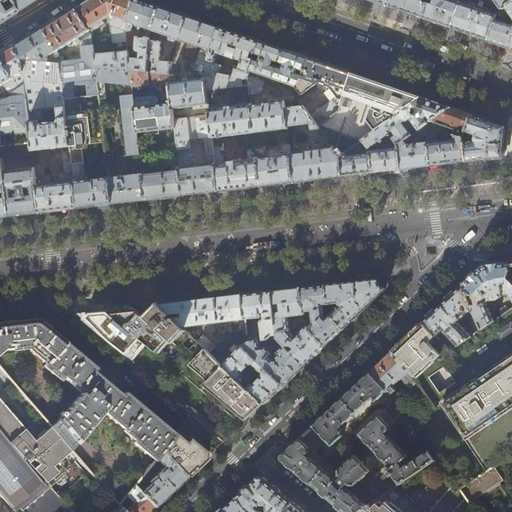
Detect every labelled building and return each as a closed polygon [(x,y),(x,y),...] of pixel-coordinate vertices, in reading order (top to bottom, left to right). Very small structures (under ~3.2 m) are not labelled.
[(0,4),(6,0),(0,0),(0,22),(5,19),(15,13),(10,5),(1,10),(0,7),(0,4)] [(35,0),(7,0),(10,5),(15,13),(34,1),(35,0)] [(90,0),(76,9),(91,32),(103,24),(101,21),(107,17),(111,21),(110,24),(112,41),(115,43),(118,42),(119,46),(123,46),(123,42),(127,42),(125,26),(134,0),(90,0)] [(148,2),(141,0),(134,0),(125,26),(127,42),(127,46),(134,45),(132,31),(131,31),(133,24),(139,26),(138,29),(141,30),(142,27),(147,29),(145,38),(137,37),(137,48),(138,50),(139,51),(141,52),(141,59),(129,58),(130,70),(147,71),(148,61),(150,41),(150,35),(152,30),(160,6),(148,2)] [(392,0),(390,6),(403,11),(424,18),(429,0),(392,0)] [(429,0),(424,18),(433,21),(452,28),(461,2),(453,0),(429,0)] [(511,0),(494,0),(502,10),(505,7),(511,1),(511,0)] [(511,1),(505,7),(511,16),(511,24),(496,19),(489,40),(504,46),(511,48),(511,1)] [(497,15),(461,2),(452,28),(469,34),(489,40),(496,19),(497,15)] [(172,10),(160,6),(152,30),(167,36),(167,39),(167,40),(174,43),(176,42),(177,39),(180,40),(188,16),(172,10)] [(76,9),(44,30),(60,55),(61,63),(65,100),(80,98),(99,96),(96,66),(95,55),(92,34),(91,32),(76,9)] [(204,21),(188,16),(180,40),(188,43),(185,54),(186,57),(194,60),(199,46),(202,47),(194,70),(205,73),(205,72),(221,27),(204,21)] [(254,59),(256,55),(260,41),(241,34),(221,27),(205,72),(212,74),(212,78),(205,78),(207,91),(213,90),(249,85),(248,76),(250,70),(254,59)] [(44,30),(15,48),(22,59),(28,60),(29,55),(33,52),(35,56),(34,57),(34,60),(61,63),(60,55),(44,30)] [(159,41),(150,41),(148,61),(152,62),(151,72),(153,72),(168,74),(172,63),(160,61),(162,42),(159,41)] [(272,45),(260,41),(256,55),(261,56),(259,61),(254,59),(250,70),(272,78),(270,80),(269,83),(272,84),(284,49),(272,45)] [(15,48),(0,57),(14,80),(16,78),(15,77),(20,73),(21,80),(17,83),(20,88),(25,85),(22,59),(15,48)] [(292,52),(284,49),(272,84),(274,85),(275,82),(275,79),(296,87),(300,83),(308,57),(292,52)] [(128,51),(95,55),(96,66),(130,70),(129,58),(128,51)] [(0,57),(0,145),(1,148),(32,144),(25,85),(20,88),(17,83),(14,80),(0,57)] [(328,64),(308,57),(300,83),(296,87),(303,97),(316,88),(315,85),(317,84),(320,85),(320,86),(320,87),(321,88),(321,89),(322,90),(322,89),(324,89),(338,103),(342,103),(352,73),(328,64)] [(34,60),(28,60),(22,59),(25,85),(32,144),(33,151),(70,147),(65,100),(61,63),(34,60)] [(132,87),(130,70),(96,66),(99,96),(106,95),(104,80),(125,82),(127,96),(122,97),(129,157),(132,156),(134,175),(109,178),(112,204),(117,203),(146,200),(141,164),(138,133),(134,99),(133,91),(132,87)] [(148,72),(147,71),(130,70),(132,87),(149,85),(148,72)] [(169,82),(168,74),(153,72),(155,84),(169,82)] [(362,76),(352,73),(342,103),(339,112),(318,127),(320,129),(325,135),(338,126),(353,148),(364,140),(372,134),(362,120),(367,104),(388,111),(393,118),(422,97),(390,86),(362,76)] [(264,82),(248,76),(249,85),(250,94),(260,94),(263,91),(264,82)] [(205,78),(169,83),(172,104),(173,109),(209,105),(208,97),(207,91),(205,78)] [(133,91),(163,87),(163,89),(170,88),(169,83),(169,82),(155,84),(149,85),(132,87),(133,91)] [(284,98),(296,97),(292,91),(285,89),(284,98)] [(174,120),(173,109),(172,104),(157,105),(156,96),(134,99),(138,133),(175,129),(174,120)] [(431,100),(422,97),(393,118),(384,125),(389,131),(390,130),(390,131),(392,131),(393,131),(394,131),(397,136),(394,138),(399,145),(405,141),(412,135),(404,123),(406,121),(408,121),(411,119),(420,130),(426,125),(428,124),(426,121),(430,118),(432,121),(451,107),(431,100)] [(86,180),(82,148),(79,149),(78,145),(105,142),(101,110),(82,112),(80,98),(65,100),(70,147),(72,165),(77,208),(94,206),(112,204),(109,178),(109,177),(86,180)] [(288,126),(285,108),(285,102),(284,102),(271,103),(271,101),(267,101),(268,104),(251,105),(251,104),(209,109),(210,116),(212,138),(288,129),(288,126)] [(285,108),(288,126),(312,124),(312,129),(314,130),(320,129),(318,127),(303,106),(285,108)] [(460,110),(451,107),(432,121),(431,122),(456,130),(454,135),(463,138),(471,114),(460,110)] [(488,120),(471,114),(463,138),(463,139),(466,138),(468,133),(478,136),(478,138),(477,138),(477,140),(477,141),(475,141),(476,142),(464,144),(466,161),(482,159),(503,157),(505,143),(505,136),(506,132),(507,126),(502,125),(498,123),(488,120)] [(174,120),(175,129),(179,160),(183,195),(201,193),(219,191),(214,148),(212,138),(210,116),(196,117),(199,140),(205,139),(208,165),(193,167),(187,119),(174,120)] [(394,138),(389,131),(384,125),(372,134),(364,140),(370,149),(381,141),(387,149),(371,151),(373,173),(376,172),(401,169),(399,145),(394,138)] [(430,166),(426,125),(420,130),(419,131),(421,134),(424,134),(425,143),(412,145),(411,141),(410,141),(410,145),(406,145),(405,141),(399,145),(401,169),(413,168),(430,166)] [(438,142),(437,134),(445,132),(426,125),(430,166),(446,164),(466,161),(464,144),(463,139),(463,138),(454,135),(455,140),(438,142)] [(294,182),(291,154),(290,144),(288,145),(287,140),(286,141),(285,139),(283,139),(284,155),(269,157),(268,147),(247,150),(248,160),(224,163),(223,156),(220,156),(219,147),(214,148),(219,191),(234,189),(284,183),(294,182)] [(370,149),(364,140),(353,148),(341,157),(343,176),(361,174),(373,173),(371,151),(371,149),(370,149)] [(32,144),(1,148),(2,149),(3,159),(3,161),(33,157),(33,151),(32,144)] [(306,152),(291,154),(294,182),(307,180),(343,176),(341,157),(333,147),(320,149),(320,146),(314,147),(314,149),(306,150),(306,152)] [(108,169),(106,154),(105,154),(103,159),(102,163),(100,166),(99,168),(96,170),(108,169)] [(5,172),(3,161),(3,159),(0,159),(0,217),(10,216),(5,172)] [(156,162),(141,164),(146,200),(164,198),(183,195),(179,160),(171,160),(172,169),(169,169),(169,171),(157,172),(156,162)] [(34,166),(35,168),(40,212),(59,210),(77,208),(72,165),(64,166),(65,174),(59,175),(60,182),(51,183),(50,176),(44,176),(43,168),(40,169),(39,166),(34,166)] [(35,168),(5,172),(10,216),(28,214),(40,212),(35,168)] [(415,376),(419,382),(429,397),(436,408),(442,404),(467,441),(488,471),(495,467),(511,454),(511,263),(508,264),(511,272),(511,307),(509,310),(501,315),(494,320),(482,329),(451,350),(425,323),(410,337),(401,346),(394,352),(394,353),(415,376)] [(481,268),(464,285),(482,329),(494,320),(486,302),(489,300),(498,299),(505,294),(510,294),(511,298),(511,272),(508,264),(507,263),(484,265),(481,268)] [(327,284),(329,305),(339,304),(341,306),(331,315),(344,329),(368,305),(386,289),(381,278),(351,281),(327,284)] [(314,286),(302,287),(305,312),(313,311),(315,323),(309,328),(326,345),(334,338),(344,329),(331,315),(327,319),(324,316),(324,315),(325,314),(325,313),(325,311),(325,310),(324,305),(329,305),(327,284),(314,286)] [(482,329),(464,285),(440,307),(424,322),(425,323),(451,350),(482,329)] [(290,289),(273,291),(278,331),(289,330),(291,330),(289,317),(292,316),(292,318),(295,318),(295,317),(299,317),(299,316),(305,315),(305,312),(302,287),(290,289)] [(261,292),(244,294),(247,319),(262,317),(263,316),(263,313),(265,313),(266,319),(264,319),(262,322),(264,340),(268,339),(269,339),(273,335),(278,335),(278,331),(273,291),(261,292)] [(205,299),(160,304),(185,328),(189,332),(188,326),(247,319),(244,294),(205,299)] [(146,318),(170,340),(172,342),(185,353),(175,365),(185,374),(236,415),(241,409),(248,415),(263,401),(224,364),(212,353),(198,341),(189,332),(185,328),(160,304),(156,308),(146,318)] [(499,312),(501,315),(509,310),(507,306),(505,306),(499,310),(499,312)] [(159,353),(170,340),(146,318),(135,307),(126,308),(107,311),(159,353)] [(0,351),(3,349),(6,348),(7,351),(12,350),(28,348),(46,363),(44,366),(61,380),(62,379),(66,383),(68,381),(76,389),(77,389),(81,393),(64,413),(62,412),(60,415),(61,416),(59,421),(51,427),(69,447),(71,450),(103,411),(125,429),(123,431),(135,441),(134,443),(155,461),(163,451),(176,435),(125,392),(122,395),(94,371),(97,368),(93,365),(92,365),(41,322),(40,321),(39,320),(36,320),(35,320),(34,319),(26,320),(0,323),(0,351)] [(205,334),(198,341),(212,353),(228,336),(249,335),(248,327),(225,328),(213,341),(205,334)] [(296,338),(289,330),(278,331),(278,335),(278,338),(282,342),(287,347),(289,346),(292,347),(295,349),(292,352),(304,365),(315,356),(326,345),(309,328),(308,327),(305,329),(304,328),(299,333),(300,334),(296,338)] [(292,352),(287,347),(282,342),(275,348),(275,349),(281,356),(278,358),(278,362),(274,362),(270,358),(272,356),(272,354),(265,347),(261,348),(260,340),(249,341),(244,347),(284,384),(294,375),(304,365),(292,352)] [(243,345),(241,348),(240,347),(224,364),(263,401),(265,403),(274,394),(284,384),(244,347),(243,345)] [(394,353),(394,352),(393,351),(383,361),(370,372),(387,390),(388,391),(403,377),(410,388),(419,382),(415,376),(394,353)] [(376,401),(387,390),(370,372),(314,425),(332,445),(342,435),(343,430),(340,427),(372,397),(376,401)] [(432,410),(436,408),(429,397),(425,400),(432,410)] [(0,430),(38,476),(69,447),(51,427),(34,440),(0,400),(0,430)] [(384,409),(393,419),(402,411),(394,400),(384,409)] [(357,511),(368,505),(366,503),(365,504),(352,493),(356,488),(373,502),(397,486),(436,460),(429,450),(405,465),(402,461),(407,455),(386,432),(389,430),(389,424),(379,414),(359,432),(387,463),(380,469),(376,465),(378,462),(363,446),(339,468),(339,475),(341,477),(337,481),(308,455),(310,452),(310,447),(300,438),(284,454),(284,461),(296,472),(332,502),(343,511),(357,511)] [(210,454),(215,450),(185,425),(176,435),(163,451),(186,477),(189,474),(196,467),(210,454)] [(0,430),(0,494),(13,511),(18,506),(20,508),(21,509),(50,488),(45,483),(38,476),(0,430)] [(65,470),(61,465),(61,458),(71,450),(69,447),(38,476),(45,483),(51,477),(54,480),(65,470)] [(170,492),(186,477),(163,451),(155,461),(134,485),(154,507),(170,492)] [(198,469),(206,461),(210,454),(196,467),(198,469)] [(495,467),(488,471),(462,489),(471,503),(504,481),(495,467)] [(103,471),(96,479),(118,505),(126,495),(128,493),(103,471)] [(249,486),(237,497),(251,511),(261,511),(263,511),(262,511),(263,510),(261,507),(263,505),(267,504),(268,510),(269,511),(305,511),(282,492),(265,478),(258,478),(249,486)] [(134,485),(128,493),(126,495),(133,503),(124,511),(148,511),(152,508),(154,507),(134,485)] [(469,511),(473,507),(471,503),(462,489),(458,492),(454,486),(428,511),(397,486),(373,502),(368,505),(357,511),(469,511)] [(72,511),(50,488),(21,509),(23,511),(72,511)] [(0,494),(0,511),(12,511),(13,511),(0,494)] [(251,511),(237,497),(226,508),(221,511),(251,511)]
